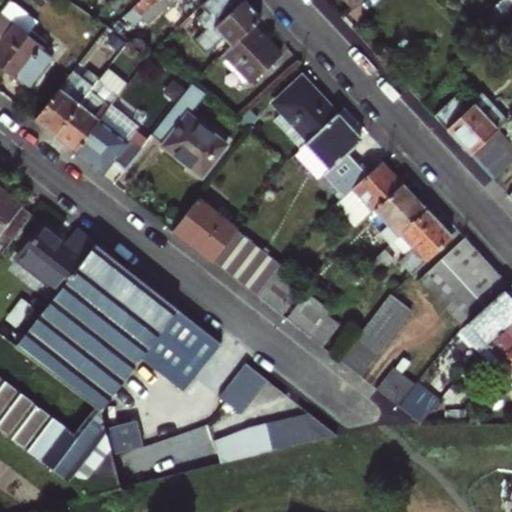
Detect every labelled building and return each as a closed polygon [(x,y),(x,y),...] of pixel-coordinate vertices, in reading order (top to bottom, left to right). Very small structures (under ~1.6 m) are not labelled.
[(204,0),(205,1),(206,0),(144,0),(133,11),(143,20),(161,0),(165,0),(170,5),(174,0),(204,0)] [(161,0),(143,20),(149,25),(170,5),(165,0),(161,0)] [(231,46),(253,25),(260,18),(242,0),(206,0),(205,1),(204,2),(209,7),(205,11),(197,18),(208,31),(200,38),(206,44),(209,42),(211,44),(221,35),(231,46)] [(342,0),(350,8),(359,0),(342,0)] [(511,4),(511,0),(501,0),(495,5),(502,13),(511,4)] [(200,6),(205,11),(209,7),(204,2),(200,6)] [(0,69),(26,91),(53,58),(26,36),(34,26),(5,3),(0,8),(0,69)] [(251,83),(280,55),(253,25),(231,46),(220,56),(224,60),(226,58),(251,83)] [(33,121),(52,136),(100,80),(89,71),(83,78),(74,72),(33,121)] [(303,90),(308,85),(300,77),(295,82),(303,90)] [(52,136),(72,152),(106,109),(118,94),(100,80),(52,136)] [(290,123),(307,140),(335,114),(308,85),(303,90),(295,82),(271,104),(280,112),(274,119),(284,129),(290,123)] [(201,178),(225,146),(187,117),(204,95),(190,84),(150,136),(163,146),(162,148),(201,178)] [(492,179),(511,160),(511,144),(498,129),(506,122),(484,97),(469,109),(457,97),(433,117),(492,179)] [(123,170),(140,148),(127,138),(133,130),(106,109),(72,152),(100,174),(111,160),(123,170)] [(235,120),(246,129),(257,118),(248,109),(235,120)] [(297,149),(322,175),(358,139),(335,114),(307,140),(297,149)] [(347,236),(371,212),(400,183),(380,161),(336,203),(351,219),(340,229),(347,236)] [(377,233),(388,245),(425,209),(400,183),(371,212),(385,225),(377,233)] [(0,253),(28,216),(19,209),(21,207),(0,190),(0,253)] [(210,262),(231,234),(235,230),(196,199),(171,231),(210,262)] [(391,261),(407,278),(449,236),(425,209),(388,245),(367,267),(377,276),(391,261)] [(14,261),(57,294),(94,248),(74,232),(64,245),(41,227),(14,261)] [(231,234),(210,262),(214,265),(232,279),(251,255),(253,252),(231,234)] [(440,261),(448,270),(472,247),(463,237),(440,261)] [(448,270),(458,279),(482,256),(472,247),(448,270)] [(97,414),(135,362),(173,311),(94,248),(57,294),(14,350),(93,410),(97,414)] [(277,271),(253,252),(251,255),(262,264),(274,274),(277,271)] [(262,264),(251,255),(232,279),(243,288),(262,264)] [(458,279),(466,289),(490,266),(482,256),(458,279)] [(414,285),(423,294),(448,270),(440,261),(414,285)] [(274,274),(262,264),(243,288),(255,298),(274,274)] [(466,289),(476,298),(500,276),(490,266),(466,289)] [(423,294),(432,304),(458,279),(448,270),(423,294)] [(255,298),(279,317),(299,293),(274,274),(255,298)] [(476,298),(485,308),(501,292),(508,285),(500,276),(476,298)] [(432,304),(441,313),(466,289),(458,279),(432,304)] [(441,313),(450,323),(476,298),(466,289),(441,313)] [(479,356),(511,324),(511,303),(501,292),(485,308),(459,332),(457,335),(479,356)] [(283,320),(306,338),(324,317),(328,313),(304,294),(283,320)] [(411,314),(390,296),(336,361),(359,380),(377,359),(374,357),(383,347),(393,335),(402,325),(411,314)] [(450,323),(459,332),(485,308),(476,298),(450,323)] [(135,362),(181,395),(218,347),(173,311),(135,362)] [(306,338),(319,348),(335,327),(324,317),(306,338)] [(511,324),(479,356),(511,388),(511,324)] [(264,384),(242,366),(214,401),(237,418),(264,384)] [(400,377),(389,369),(372,390),(392,406),(411,385),(400,377)] [(392,406),(417,426),(436,403),(411,384),(411,385),(392,406)] [(0,436),(35,464),(60,432),(0,385),(0,436)] [(85,502),(115,494),(107,458),(97,414),(93,410),(70,439),(60,432),(35,464),(85,502)] [(125,419),(126,446),(144,446),(143,418),(125,419)] [(291,422),(277,426),(261,429),(268,456),(334,441),(307,419),(291,422)] [(108,450),(124,450),(124,422),(108,422),(108,450)]
